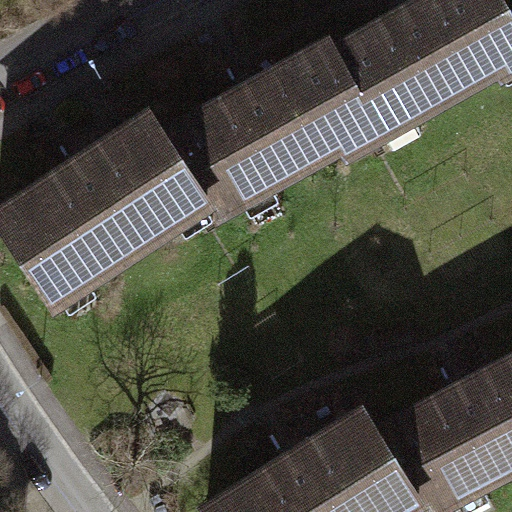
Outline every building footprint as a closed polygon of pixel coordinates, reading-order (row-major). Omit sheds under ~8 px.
[(415,0),(327,52),(368,120),(375,133),(511,51),(511,24),(497,0),(415,0)] [(320,40),(160,135),(201,203),(208,215),(368,120),(327,52),(320,40)] [(149,116),(0,204),(0,232),(40,298),(201,203),(160,135),(149,116)] [(511,353),(479,371),(369,428),(411,495),(418,510),(511,459),(511,353)] [(317,435),(199,509),(200,511),(384,511),(411,495),(369,428),(358,409),(317,435)]
